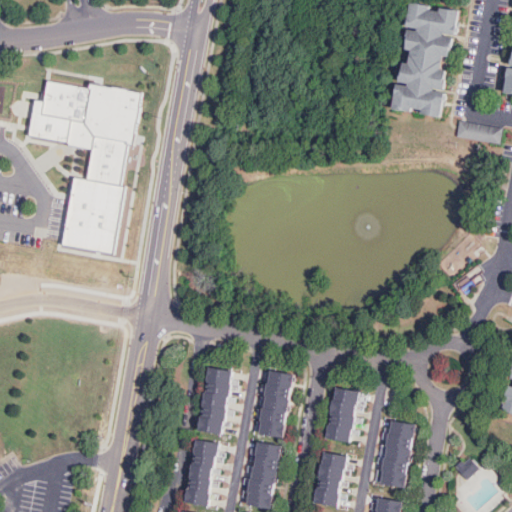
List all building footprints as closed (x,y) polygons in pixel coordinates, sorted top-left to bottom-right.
[(404,49),(412,7),(426,10),(425,13),(436,15),(437,11),(456,14),(448,59),(442,58),(439,71),(444,72),(435,120),(420,117),(420,113),(410,111),(409,115),(392,112),(400,68),(406,69),(409,50),(404,49)] [(511,96),(501,94),(509,50),(511,50),(511,96)] [(48,80),(89,87),(90,82),(144,92),(134,146),(130,145),(122,186),(127,187),(115,253),(64,244),(75,178),(89,181),(95,147),(30,135),(36,100),(44,102),(48,80)] [(507,128),(462,119),(459,136),(504,145),(507,128)] [(437,265),(469,236),(474,242),(486,238),(497,240),(494,254),(486,252),(477,255),(450,280),(437,265)] [(511,382),(507,381),(511,362),(511,416),(501,413),(506,393),(511,394),(511,390),(511,382)] [(208,372),(231,376),(220,436),(197,432),(208,372)] [(268,375),(291,379),(281,439),(257,435),(268,375)] [(370,393),(346,388),(337,440),(361,444),(370,393)] [(325,442),(335,392),(355,396),(345,446),(325,442)] [(391,427),(414,431),(404,491),(380,487),(391,427)] [(194,446),(218,450),(207,510),(184,506),(194,446)] [(254,446),(278,450),(267,510),(244,506),(254,446)] [(315,504),(325,455),(345,459),(334,509),(315,504)] [(453,469),(463,483),(478,472),(469,461),(464,465),(462,462),(453,469)]
